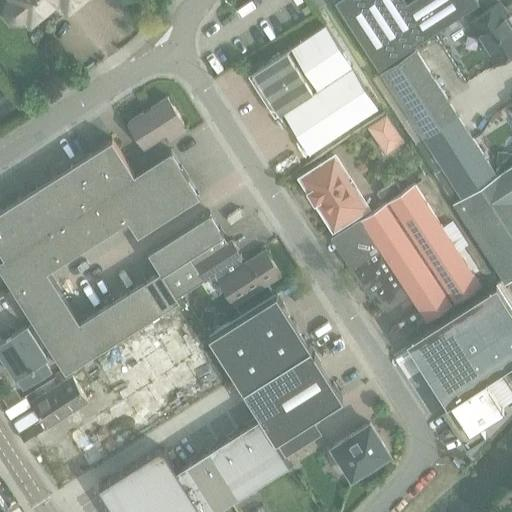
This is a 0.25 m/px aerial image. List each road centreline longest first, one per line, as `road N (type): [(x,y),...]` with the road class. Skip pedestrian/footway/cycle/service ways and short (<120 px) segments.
road 1 (unclassified): [(372,511),(430,451),(178,47)]
road 2 (unclassified): [(0,163),(178,47)]
